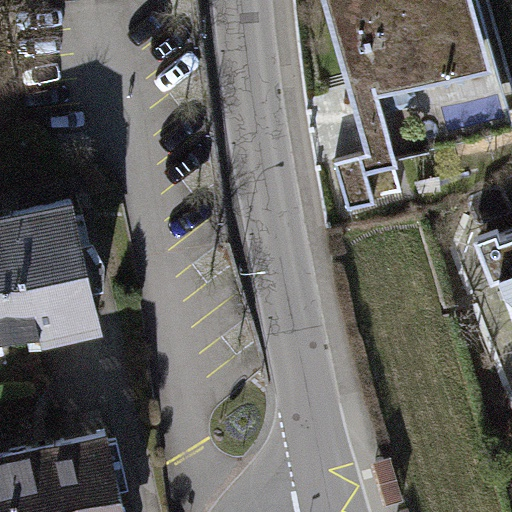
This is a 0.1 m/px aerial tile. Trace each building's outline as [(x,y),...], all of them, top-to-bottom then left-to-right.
[(38,0),(0,0),(0,9),(39,4),(38,0)] [(321,0),(368,147),(336,157),(350,202),(374,194),(365,166),(394,156),(391,147),(511,109),(511,104),(478,0),(321,0)] [(68,200),(0,216),(0,334),(95,311),(68,200)] [(511,220),(501,225),(498,218),(472,228),(491,275),(498,272),(511,305),(511,220)] [(141,511),(115,411),(0,440),(0,511),(141,511)]
